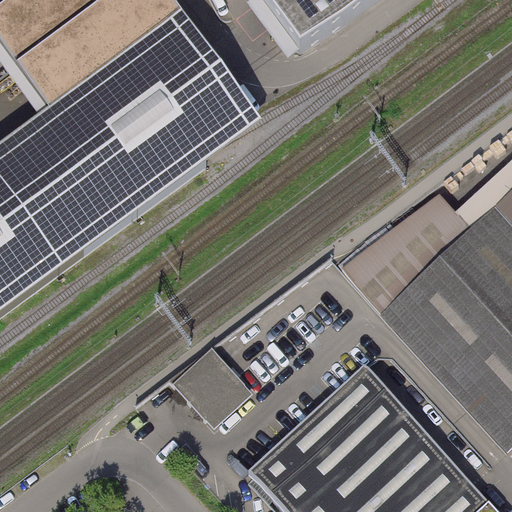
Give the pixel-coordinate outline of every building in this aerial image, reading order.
[(0,155),(0,320),(263,130),(166,0),(0,0),(0,48),(52,117),(0,155)] [(262,0),(308,61),(390,0),(262,0)] [(511,166),(456,217),(441,200),(337,274),(511,461),(511,166)] [(181,399),(207,427),(218,416),(228,407),(238,398),(249,388),(225,361),(215,350),(172,389),(181,399)] [(498,511),(364,367),(252,470),(290,511),(498,511)] [(218,416),(207,427),(215,436),(258,397),(249,388),(238,398),(228,407),(218,416)]
